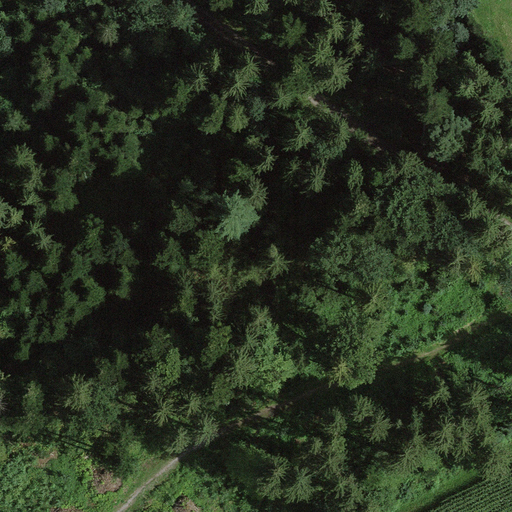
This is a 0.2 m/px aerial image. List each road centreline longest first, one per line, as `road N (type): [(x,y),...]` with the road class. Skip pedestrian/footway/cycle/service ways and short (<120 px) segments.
road 1 (track): [(122,511),(175,460),(511,295)]
road 2 (track): [(511,212),(206,0)]
